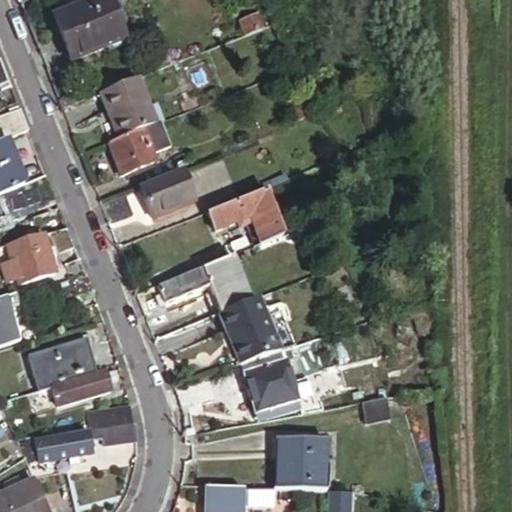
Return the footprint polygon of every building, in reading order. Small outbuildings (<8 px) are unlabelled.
[(65,51),(117,30),(104,0),(90,0),(51,16),(65,51)] [(65,51),(69,59),(120,39),(117,30),(65,51)] [(154,123),(148,106),(136,75),(98,90),(116,137),(141,128),(154,123)] [(288,106),(299,102),(296,95),(286,99),(288,106)] [(292,116),(303,112),(299,102),(288,106),(292,116)] [(157,121),(160,120),(154,104),(148,106),(154,123),(157,121)] [(0,137),(2,136),(25,127),(16,106),(0,112),(0,137)] [(150,153),(167,146),(157,121),(154,123),(141,128),(150,153)] [(154,161),(150,153),(141,128),(116,137),(106,141),(119,174),(154,161)] [(0,190),(20,183),(2,136),(0,137),(0,190)] [(147,215),(191,198),(180,167),(136,184),(147,215)] [(259,242),(280,234),(263,189),(207,211),(214,229),(234,221),(236,226),(250,221),(259,242)] [(39,235),(65,227),(57,208),(29,216),(36,235),(39,235)] [(50,272),(46,258),(43,249),(39,235),(36,235),(3,245),(7,259),(13,278),(14,282),(50,272)] [(46,258),(52,256),(50,247),(43,249),(46,258)] [(210,302),(236,291),(223,257),(201,266),(208,283),(203,285),(206,293),(210,302)] [(0,268),(4,281),(13,278),(7,259),(0,261),(0,268)] [(68,279),(84,275),(78,259),(63,263),(68,279)] [(203,285),(208,283),(201,266),(155,284),(160,295),(152,298),(155,304),(203,285)] [(53,298),(89,289),(84,275),(68,279),(50,284),(53,298)] [(216,314),(241,304),(236,291),(210,302),(215,315),(216,314)] [(207,317),(215,315),(210,302),(206,293),(199,296),(207,317)] [(0,343),(17,339),(7,305),(13,303),(11,295),(4,297),(0,298),(0,343)] [(241,304),(216,314),(236,363),(276,349),(262,314),(256,299),(241,304)] [(276,309),(262,314),(276,349),(291,344),(276,309)] [(87,352),(89,345),(88,334),(82,333),(51,341),(53,346),(83,337),(87,352)] [(49,386),(93,373),(87,352),(83,337),(53,346),(27,354),(38,390),(49,386)] [(252,409),(295,395),(283,355),(239,369),(252,409)] [(112,367),(102,370),(105,381),(115,378),(112,367)] [(55,405),(108,389),(105,381),(102,370),(93,373),(49,386),(55,405)] [(383,398),(357,402),(361,422),(387,417),(383,398)] [(96,427),(132,422),(129,406),(86,412),(88,426),(84,429),(96,427)] [(97,444),(134,439),(132,422),(96,427),(97,437),(97,444)] [(85,437),(97,437),(96,427),(84,429),(85,433),(85,437)] [(78,456),(88,454),(85,437),(85,433),(14,444),(16,462),(28,460),(28,463),(67,457),(78,456)] [(278,489),(319,491),(321,442),(270,440),(269,460),(280,461),(278,489)] [(68,466),(79,464),(78,456),(67,457),(68,466)] [(270,488),(278,489),(280,461),(269,460),(268,488),(270,488)] [(0,511),(41,511),(27,481),(0,493),(0,511)] [(236,511),(237,503),(237,487),(199,485),(198,511),(236,511)] [(268,488),(237,487),(237,503),(269,504),(270,488),(268,488)] [(331,504),(348,505),(349,493),(332,492),(331,504)]
